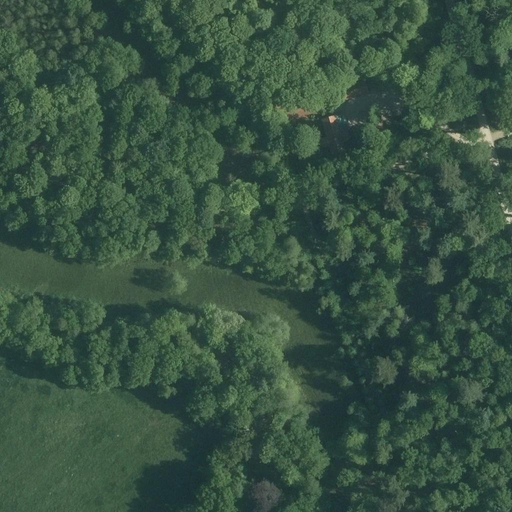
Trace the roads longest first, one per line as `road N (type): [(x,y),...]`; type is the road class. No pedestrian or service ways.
road 1 (track): [(303,188),(205,209),(176,200),(103,151),(0,56)]
road 2 (track): [(158,0),(303,188)]
road 3 (track): [(303,188),(488,137)]
road 4 (track): [(488,137),(449,0)]
